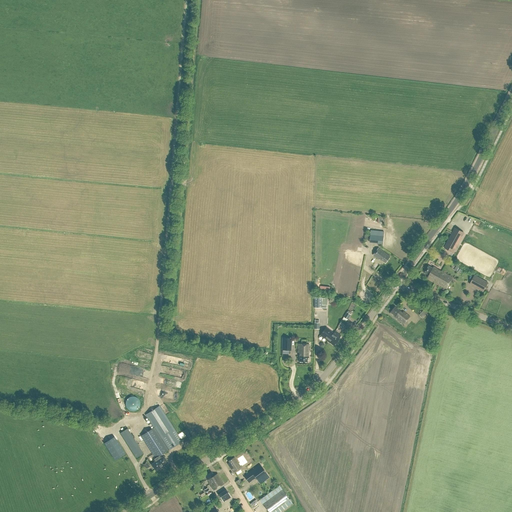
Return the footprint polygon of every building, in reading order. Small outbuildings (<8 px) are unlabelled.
[(453,252),(460,239),(461,238),(464,232),(456,228),(452,234),(445,247),(453,252)] [(371,230),(371,236),(365,235),(364,239),(370,240),(370,241),(383,242),(384,236),(379,235),(380,231),(371,230)] [(386,263),(391,257),(379,248),(373,256),(380,261),(381,259),(386,263)] [(436,283),(442,271),(437,269),(437,268),(434,266),(433,268),(429,265),(425,272),(429,275),(427,278),(436,283)] [(442,271),(436,283),(437,283),(441,285),(441,286),(447,289),(453,277),(442,271)] [(488,283),(475,275),(470,284),(483,291),(488,283)] [(439,291),(441,288),(423,277),(421,281),(439,291)] [(402,312),(395,306),(391,312),(396,315),(395,316),(404,323),(410,316),(403,311),(402,312)] [(339,326),(342,328),(344,326),(345,327),(348,323),(343,319),(339,326)] [(329,341),(334,333),(327,328),(321,335),(329,341)] [(334,333),(329,341),(334,345),(336,343),(336,344),(339,340),(338,340),(341,336),(336,331),(334,333)] [(291,350),(291,338),(282,338),(281,350),(291,350)] [(308,357),(309,344),(298,343),(298,353),(299,353),(299,361),(307,362),(307,357),(308,357)] [(125,403),(125,404),(125,405),(126,406),(126,407),(127,408),(128,409),(129,410),(130,410),(131,411),(132,411),(133,411),(134,411),(135,411),(136,410),(137,410),(138,409),(138,408),(139,408),(139,407),(140,406),(140,405),(140,404),(140,403),(140,402),(139,401),(139,400),(138,399),(138,398),(137,397),(136,397),(135,396),(134,396),(133,396),(132,396),(131,397),(130,397),(129,397),(128,398),(127,399),(127,400),(126,401),(126,402),(125,403)] [(162,457),(160,455),(182,442),(160,405),(145,414),(154,427),(141,435),(155,458),(152,460),(153,462),(151,464),(155,470),(159,467),(160,468),(161,469),(162,468),(163,466),(162,466),(167,463),(163,456),(162,457)] [(135,458),(143,453),(127,428),(120,433),(135,458)] [(118,431),(113,433),(123,455),(128,453),(118,431)] [(229,462),(227,463),(228,465),(230,468),(231,468),(233,473),(240,469),(238,466),(240,465),(241,466),(246,463),(242,455),(236,459),(239,464),(238,465),(233,457),(228,461),(229,462)] [(260,484),(269,477),(259,464),(243,476),(248,483),(255,478),(260,484)] [(214,474),(211,471),(205,475),(208,480),(207,480),(213,490),(224,483),(217,472),(214,474)] [(223,502),(231,497),(226,489),(218,494),(223,502)] [(282,489),(262,504),(268,511),(271,511),(286,502),(289,506),(292,503),(282,489)]
